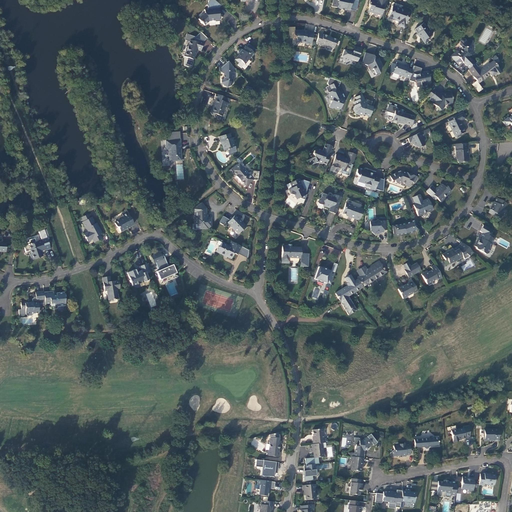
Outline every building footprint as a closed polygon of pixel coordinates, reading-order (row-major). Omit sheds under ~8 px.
[(216,11),(221,5),(214,0),(208,0),(208,3),(206,5),(208,6),(208,9),(204,9),(204,13),(198,19),(200,21),(200,22),(202,23),(204,25),(208,21),(214,20),(215,22),(219,21),(222,17),(217,14),(216,14),(216,11)] [(350,10),(352,0),(336,0),(336,1),(333,0),(332,0),(331,7),(341,9),(342,8),(350,10)] [(369,0),(369,3),(370,6),(368,11),(381,15),(384,6),(386,7),(387,0),(369,0)] [(407,11),(392,5),(388,18),(399,21),(397,26),(404,28),(405,24),(406,24),(410,13),(406,12),(407,11)] [(423,23),(414,29),(425,43),(427,42),(425,39),(431,35),(425,28),(426,27),(423,23)] [(311,44),(313,32),(307,30),(306,32),(303,32),(303,30),(294,30),(294,35),(295,36),(296,36),(296,41),(301,41),(302,43),(311,44)] [(323,35),(318,33),(316,44),(319,46),(320,44),(334,49),(337,40),(327,36),(328,36),(323,34),(323,35)] [(184,56),(193,60),(194,56),(195,56),(196,52),(197,50),(201,51),(204,42),(195,39),(194,41),(190,40),(188,47),(186,47),(185,50),(185,52),(184,56)] [(474,64),(475,63),(468,57),(470,55),(470,45),(472,45),(472,41),(465,41),(465,40),(464,39),(461,39),(460,39),(460,41),(460,45),(461,46),(461,49),(458,52),(456,50),(450,56),(455,61),(457,61),(459,60),(461,60),(469,69),(474,64)] [(240,48),(238,50),(238,53),(239,54),(235,59),(239,63),(237,65),(241,68),(250,56),(251,57),(254,53),(245,46),(242,50),(240,48)] [(351,60),(357,62),(361,49),(354,46),(353,48),(351,50),(350,52),(343,50),(341,57),(344,57),(343,60),(344,62),(346,62),(351,60)] [(376,74),(379,72),(382,66),(378,58),(376,59),(373,58),(374,57),(374,56),(365,53),(363,59),(366,61),(365,64),(367,65),(369,71),(372,69),(372,70),(373,69),(376,74)] [(493,61),(480,71),(474,64),(469,69),(468,70),(476,81),(478,83),(489,75),(491,73),(493,75),(494,74),(496,76),(501,72),(498,68),(493,61)] [(235,69),(227,62),(220,68),(220,71),(223,74),(223,78),(221,78),(221,82),(223,85),(227,87),(231,86),(233,83),(233,79),(231,79),(231,73),(235,69)] [(409,78),(412,69),(407,68),(408,66),(403,65),(396,63),(392,73),(409,78)] [(413,66),(412,69),(409,78),(408,80),(415,82),(416,88),(418,87),(419,90),(426,88),(427,88),(427,87),(426,84),(430,83),(429,77),(430,75),(428,73),(428,72),(422,74),(420,73),(421,69),(413,66)] [(338,86),(340,82),(329,78),(327,83),(328,86),(326,87),(328,93),(329,94),(328,95),(331,101),(329,106),(329,108),(332,109),(334,108),(339,110),(340,109),(343,100),(341,94),(342,93),(339,87),(338,88),(338,87),(338,86)] [(478,83),(476,81),(471,84),(477,93),(482,89),(478,83)] [(445,105),(447,104),(452,103),(451,93),(440,94),(440,95),(432,89),(428,95),(430,98),(429,99),(434,103),(433,104),(441,110),(445,105)] [(230,99),(215,94),(214,99),(215,99),(217,100),(214,108),(212,107),(210,112),(212,115),(214,115),(216,114),(221,116),(225,107),(227,108),(230,99)] [(355,113),(360,115),(362,114),(369,116),(373,107),(366,105),(361,94),(355,97),(356,100),(353,102),(355,105),(354,106),(353,108),(355,113)] [(386,111),(394,114),(392,120),(404,124),(411,126),(414,116),(396,111),(397,109),(396,107),(388,105),(386,111)] [(449,125),(450,125),(452,130),(452,131),(454,137),(456,138),(460,136),(460,134),(465,132),(462,126),(461,126),(459,122),(466,119),(463,112),(447,119),(448,121),(447,122),(449,125)] [(511,115),(511,116),(511,115),(511,116),(508,118),(507,117),(502,121),(506,126),(510,123),(511,126),(511,115)] [(222,145),(222,146),(224,150),(227,149),(227,150),(229,150),(230,152),(233,152),(236,151),(233,142),(232,142),(230,133),(218,137),(220,141),(222,145)] [(419,147),(425,145),(424,141),(420,133),(407,138),(409,142),(412,141),(414,146),(419,147)] [(169,161),(181,160),(180,139),(165,140),(166,150),(169,150),(169,161)] [(468,149),(467,143),(454,144),(454,146),(455,154),(456,155),(457,162),(458,162),(468,162),(468,161),(469,160),(469,158),(468,157),(467,149),(468,149)] [(326,164),(332,146),(325,144),(322,151),(317,149),(313,151),(312,154),(310,155),(312,158),(309,159),(312,165),(315,163),(317,163),(322,164),(322,163),(326,164)] [(352,165),(356,155),(348,152),(346,159),(340,157),(340,156),(335,154),(332,165),(333,166),(336,167),(337,167),(344,169),(346,164),(347,163),(352,165)] [(257,180),(259,172),(253,171),(249,175),(239,164),(231,170),(236,176),(240,181),(245,186),(253,180),(257,180)] [(365,186),(370,188),(370,189),(375,190),(375,189),(377,182),(372,180),(374,175),(374,174),(363,171),(362,169),(359,168),(357,169),(356,173),(357,175),(359,176),(357,182),(365,184),(365,186)] [(405,185),(409,187),(410,186),(411,184),(412,184),(413,182),(414,183),(415,182),(415,181),(417,177),(401,170),(400,172),(398,173),(397,172),(389,176),(390,177),(391,180),(392,181),(394,180),(395,183),(398,184),(401,182),(406,184),(405,185)] [(377,182),(375,189),(383,191),(384,180),(378,178),(377,182)] [(288,189),(291,194),(294,195),(296,199),(299,198),(305,200),(306,194),(307,194),(306,192),(309,182),(303,180),(300,181),(298,179),(289,183),(292,188),(288,189)] [(426,191),(435,200),(436,198),(440,202),(444,198),(443,198),(446,195),(447,195),(451,191),(446,186),(445,187),(442,185),(441,184),(437,188),(437,189),(435,191),(435,190),(431,186),(426,191)] [(328,211),(335,214),(341,197),(334,195),(333,197),(323,194),(322,194),(321,198),(319,198),(318,202),(318,204),(323,205),(324,205),(325,205),(325,206),(329,208),(328,211)] [(413,205),(414,208),(416,211),(418,216),(423,214),(426,212),(427,212),(432,210),(432,209),(428,199),(421,202),(422,200),(420,194),(412,198),(415,204),(413,205)] [(504,209),(506,204),(496,199),(490,210),(489,210),(488,213),(494,216),(495,214),(498,216),(501,212),(502,212),(503,208),(504,209)] [(205,214),(205,209),(201,203),(193,209),(195,212),(195,216),(194,216),(195,224),(197,224),(199,226),(199,228),(207,228),(207,227),(211,227),(210,218),(204,218),(204,214),(205,214)] [(359,220),(363,209),(359,207),(358,208),(352,206),(352,205),(345,203),(342,213),(349,216),(349,217),(359,220)] [(129,227),(133,224),(126,211),(122,214),(123,217),(120,218),(119,220),(114,223),(116,227),(118,227),(120,232),(125,229),(125,228),(128,226),(129,227)] [(231,217),(228,219),(226,222),(226,223),(230,227),(231,226),(233,229),(234,229),(238,233),(241,231),(241,229),(242,228),(243,229),(245,226),(235,215),(232,218),(231,217)] [(228,219),(223,216),(219,222),(223,225),(226,222),(228,219)] [(90,218),(83,221),(82,222),(86,229),(87,228),(89,232),(84,235),(87,241),(92,238),(94,242),(99,240),(97,234),(99,233),(99,234),(99,235),(102,233),(96,223),(95,223),(92,217),(90,218)] [(387,220),(378,221),(377,219),(375,221),(371,221),(371,228),(369,230),(374,235),(376,232),(378,232),(379,233),(380,232),(383,232),(383,230),(387,230),(387,220)] [(407,233),(410,233),(418,230),(414,220),(406,224),(392,226),(394,236),(407,233)] [(486,254),(488,254),(490,249),(490,247),(489,247),(493,239),(492,238),(494,236),(490,234),(492,230),(483,225),(479,232),(483,233),(480,238),(478,237),(474,246),(476,247),(476,249),(486,254)] [(41,251),(42,249),(44,248),(45,250),(50,248),(47,240),(44,230),(38,232),(41,240),(36,241),(34,238),(29,240),(29,242),(23,244),(25,252),(30,250),(31,254),(29,254),(31,260),(39,257),(41,253),(41,251)] [(238,253),(241,247),(231,241),(229,246),(222,242),(219,247),(218,247),(215,252),(224,256),(224,255),(231,259),(234,253),(237,255),(238,253)] [(446,259),(449,263),(453,261),(454,261),(458,259),(458,260),(462,257),(463,259),(468,256),(472,252),(462,242),(458,246),(452,249),(441,255),(444,260),(446,259)] [(301,247),(291,247),(288,247),(288,246),(282,246),(281,261),(289,262),(289,258),(300,258),(300,266),(308,267),(308,254),(301,253),(301,247)] [(248,250),(241,247),(238,253),(247,258),(248,250)] [(156,272),(160,280),(176,273),(172,265),(166,267),(160,252),(150,257),(153,263),(156,262),(160,270),(156,272)] [(371,267),(369,268),(375,279),(386,272),(382,264),(381,265),(379,266),(377,262),(370,266),(371,267)] [(408,277),(414,274),(410,266),(408,262),(402,265),(404,269),(408,277)] [(151,272),(147,263),(139,266),(141,271),(136,272),(135,269),(127,272),(130,280),(129,280),(130,282),(131,282),(132,286),(136,284),(139,283),(143,281),(144,282),(149,280),(146,273),(151,272)] [(420,271),(416,263),(410,266),(414,274),(420,271)] [(437,280),(442,277),(435,265),(430,267),(432,270),(427,273),(422,275),(426,284),(428,285),(431,283),(432,281),(437,279),(437,280)] [(354,281),(359,289),(375,279),(369,268),(367,270),(364,266),(360,268),(364,275),(358,279),(354,281)] [(331,284),(334,273),(331,272),(331,271),(318,267),(314,279),(327,283),(331,284)] [(348,296),(359,289),(354,281),(350,275),(344,279),(348,285),(335,293),(340,301),(347,296),(348,296)] [(109,276),(102,278),(104,291),(107,290),(108,300),(118,299),(116,289),(119,288),(118,280),(110,281),(109,276)] [(402,286),(397,289),(403,299),(407,297),(408,295),(413,292),(413,293),(417,291),(412,281),(402,286)] [(45,303),(44,292),(44,291),(35,292),(36,297),(34,297),(32,299),(32,301),(30,302),(30,303),(28,303),(26,302),(20,302),(21,309),(18,309),(19,316),(23,315),(25,314),(27,315),(31,315),(33,313),(38,313),(38,303),(45,303)] [(66,297),(65,294),(65,293),(64,293),(64,292),(56,293),(57,295),(54,295),(53,291),(44,292),(45,303),(45,304),(45,305),(51,304),(51,306),(54,306),(54,307),(65,306),(65,297),(66,297)] [(146,294),(151,307),(157,305),(151,292),(146,294)] [(348,296),(347,296),(340,301),(348,315),(356,310),(352,303),(348,296)] [(470,437),(469,426),(463,428),(451,430),(453,442),(458,441),(458,439),(465,438),(465,437),(470,437)] [(312,440),(313,444),(325,443),(325,438),(323,438),(323,435),(323,434),(323,429),(312,430),(313,439),(312,440)] [(498,441),(498,429),(484,430),(484,435),(483,436),(483,439),(484,440),(493,440),(493,441),(498,441)] [(278,440),(278,438),(277,433),(275,433),(269,434),(270,438),(269,439),(268,443),(269,444),(268,451),(267,451),(267,455),(279,457),(279,452),(278,452),(280,440),(278,440)] [(354,457),(363,458),(364,450),(365,450),(372,444),(373,445),(376,442),(371,435),(367,438),(366,438),(362,440),(360,440),(359,438),(355,438),(354,444),(355,444),(354,453),(354,457)] [(342,436),(341,447),(346,447),(346,440),(351,440),(351,437),(342,436)] [(438,438),(414,439),(414,447),(438,445),(438,438)] [(400,445),(393,446),(393,450),(392,450),(390,453),(391,457),(401,456),(401,457),(406,456),(406,455),(410,455),(409,442),(404,443),(404,444),(401,444),(400,445)] [(325,443),(313,444),(311,444),(311,448),(310,448),(310,452),(313,452),(314,457),(305,459),(305,465),(315,464),(319,463),(318,457),(324,457),(323,448),(326,448),(326,443),(325,443)] [(363,462),(363,458),(354,457),(350,456),(349,460),(352,460),(351,470),(361,471),(361,466),(364,466),(365,462),(363,462)] [(278,462),(264,460),(263,465),(266,465),(265,468),(266,470),(266,474),(267,474),(268,476),(273,477),(275,475),(276,475),(277,466),(278,467),(278,462)] [(316,475),(315,464),(305,465),(304,465),(304,470),(306,469),(306,476),(316,475)] [(484,474),(480,473),(478,486),(483,486),(483,484),(488,484),(489,486),(492,486),(494,485),(495,475),(489,474),(484,473),(484,474)] [(473,492),(474,478),(469,478),(469,479),(467,479),(467,477),(462,476),(461,489),(468,490),(467,492),(473,492)] [(360,480),(351,478),(349,494),(359,495),(360,491),(361,491),(362,484),(360,483),(360,480)] [(275,482),(257,480),(257,485),(259,485),(259,489),(256,489),(255,495),(268,496),(269,490),(267,490),(267,488),(274,489),(275,482)] [(455,495),(456,485),(451,484),(451,482),(447,482),(447,481),(444,480),(443,482),(437,481),(436,491),(444,492),(445,493),(445,496),(450,497),(450,495),(455,495)] [(314,484),(302,485),(303,490),(304,489),(305,495),(306,500),(316,499),(314,484)] [(402,490),(401,501),(414,503),(415,493),(410,492),(410,489),(406,489),(406,491),(402,490)] [(376,494),(375,503),(380,504),(382,503),(382,501),(388,502),(388,507),(395,508),(395,507),(400,507),(401,501),(402,490),(397,490),(396,492),(389,491),(389,492),(383,492),(382,495),(376,494)] [(273,506),(273,502),(262,500),(261,505),(260,504),(259,511),(270,511),(271,510),(272,510),(272,506),(273,506)] [(358,506),(359,501),(350,500),(349,505),(348,505),(348,509),(348,511),(359,511),(360,511),(361,507),(358,506)]
